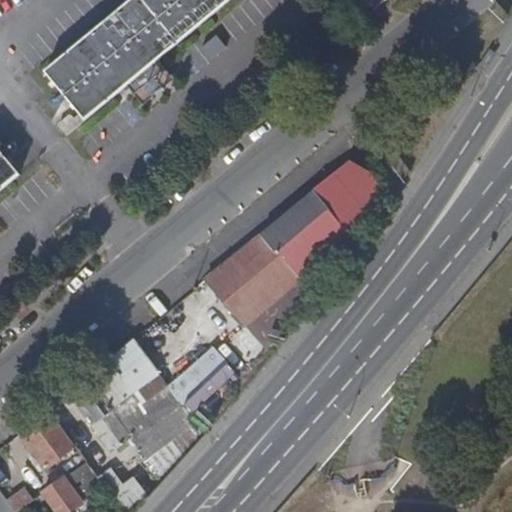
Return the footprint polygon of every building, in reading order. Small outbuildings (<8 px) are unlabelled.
[(140,79),(172,54),(164,44),(216,0),(119,0),(50,57),(90,105),(133,70),(140,79)] [(494,52),(489,49),(481,61),(486,64),(494,52)] [(179,62),(172,54),(140,79),(149,88),(179,62)] [(0,182),(28,159),(0,124),(0,182)] [(359,183),(367,177),(352,157),(259,234),(274,253),(359,183)] [(371,182),(367,177),(359,183),(363,187),(371,182)] [(371,193),(376,189),(373,185),(367,189),(371,193)] [(274,253),(259,234),(204,280),(242,326),(297,280),(274,253)] [(157,375),(131,340),(72,389),(81,402),(89,412),(95,420),(147,383),(157,375)] [(191,414),(236,372),(212,347),(167,388),(191,414)] [(147,383),(156,395),(167,388),(157,375),(147,383)] [(144,460),(193,425),(167,388),(156,395),(117,423),(144,460)] [(89,412),(81,402),(75,406),(83,417),(89,412)] [(72,447),(53,419),(22,441),(41,469),(72,447)] [(71,471),(82,498),(100,491),(88,463),(71,471)] [(97,479),(113,501),(127,491),(111,470),(97,479)] [(38,494),(50,511),(65,511),(79,502),(61,478),(38,494)] [(4,501),(11,511),(16,511),(32,501),(22,488),(4,501)] [(0,511),(11,511),(4,501),(0,495),(0,511)]
